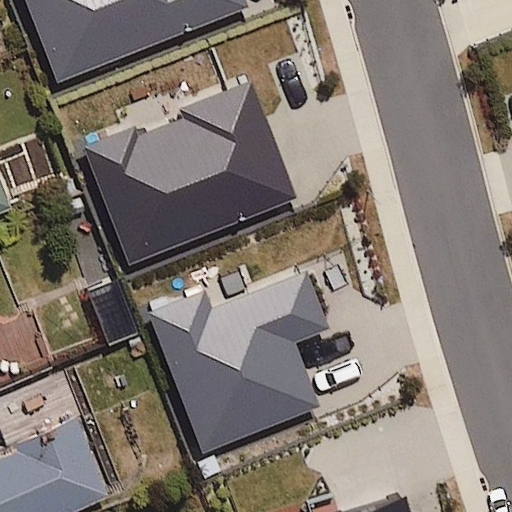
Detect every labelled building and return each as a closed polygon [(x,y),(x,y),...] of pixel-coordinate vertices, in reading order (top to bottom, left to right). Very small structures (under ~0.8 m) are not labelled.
[(25,0),(57,81),(249,6),(246,0),(25,0)] [(135,124),(81,145),(128,265),(299,197),(252,79),(180,107),(185,118),(140,135),(135,124)] [(206,291),(148,313),(203,453),(324,406),(298,340),(330,328),(307,269),(212,306),(206,291)] [(0,448),(0,511),(58,511),(105,494),(74,414),(10,439),(11,444),(0,448)] [(414,511),(409,495),(352,511),(414,511)]
